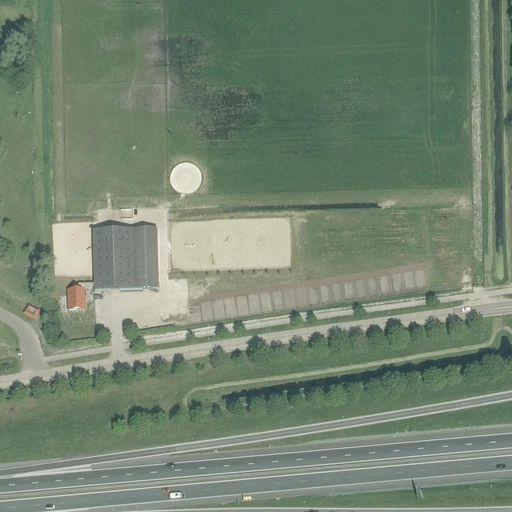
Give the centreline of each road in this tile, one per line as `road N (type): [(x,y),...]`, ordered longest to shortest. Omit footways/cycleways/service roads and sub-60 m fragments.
road 1 (motorway): [(511,395),(0,480)]
road 2 (motorway): [(511,438),(0,485)]
road 3 (motorway): [(0,509),(511,465)]
road 4 (unclassified): [(0,380),(463,312)]
